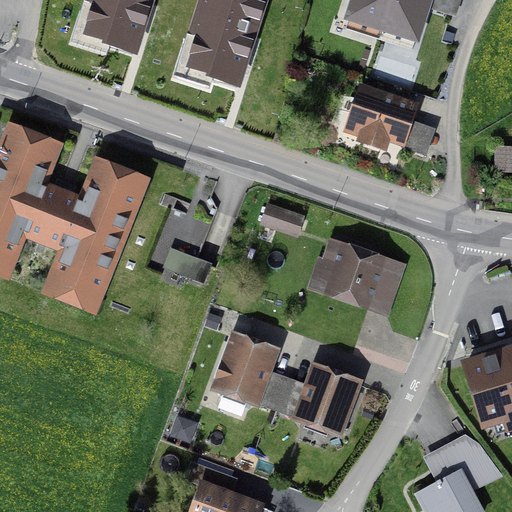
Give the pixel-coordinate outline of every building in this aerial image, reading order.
[(150,4),(151,0),(97,0),(86,40),(135,54),(150,4)] [(253,36),(264,0),(217,0),(194,73),(238,87),(253,36)] [(351,0),(348,13),(381,23),(415,33),(425,0),(351,0)] [(400,143),(406,127),(412,110),(383,100),(359,92),(348,125),(362,130),(358,142),(382,150),(386,138),(400,143)] [(62,190),(43,183),(59,142),(7,122),(0,141),(0,272),(8,276),(23,237),(60,250),(43,293),(92,312),(144,176),(96,158),(81,197),(62,190)] [(294,237),(299,220),(266,208),(260,225),(294,237)] [(324,291),(368,306),(381,268),(378,262),(367,258),(340,249),(334,247),(329,250),(324,262),(330,273),(324,291)] [(272,354),(233,339),(215,390),(222,393),(216,409),(240,418),(246,401),(253,404),(274,412),(286,381),(265,373),(272,354)] [(486,424),(511,415),(511,351),(468,366),(486,424)] [(307,389),(286,381),(274,412),(295,420),(304,423),(327,431),(336,435),(355,385),(313,370),(307,389)] [(423,511),(478,511),(458,474),(456,476),(461,485),(444,494),(439,485),(438,482),(434,484),(436,486),(416,497),(423,511)] [(255,511),(257,509),(257,508),(227,497),(201,488),(192,511),(255,511)]
